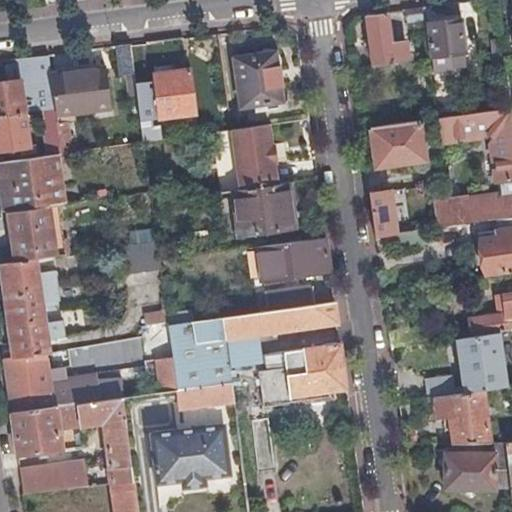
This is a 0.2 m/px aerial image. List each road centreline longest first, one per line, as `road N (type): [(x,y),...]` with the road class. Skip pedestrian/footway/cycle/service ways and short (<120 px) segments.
road 1 (residential): [(317,0),(389,511)]
road 2 (residential): [(270,0),(0,35)]
